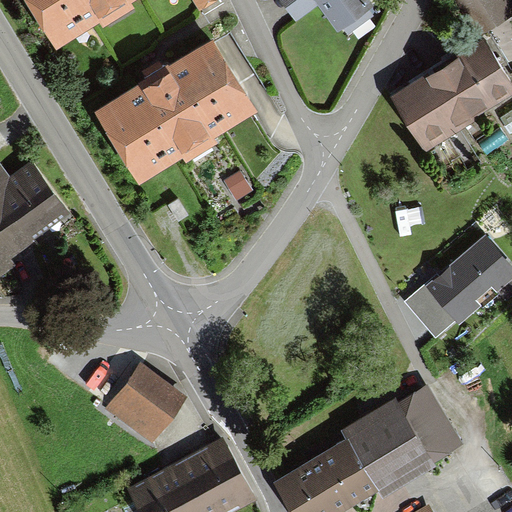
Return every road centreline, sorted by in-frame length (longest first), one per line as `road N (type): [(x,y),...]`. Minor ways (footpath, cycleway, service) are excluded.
road 1 (tertiary): [(0,42),(170,326)]
road 2 (residential): [(170,326),(234,291),(334,148)]
road 3 (tertiary): [(170,326),(249,446),(281,511)]
road 4 (residential): [(244,0),(305,124),(334,148)]
road 5 (residential): [(170,326),(102,329),(0,316)]
road 6 (residential): [(334,148),(411,0)]
